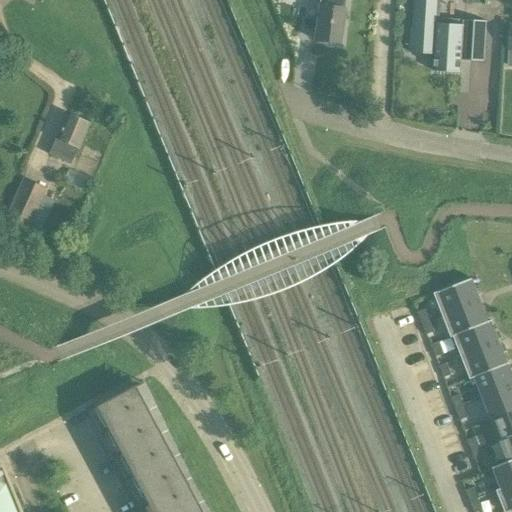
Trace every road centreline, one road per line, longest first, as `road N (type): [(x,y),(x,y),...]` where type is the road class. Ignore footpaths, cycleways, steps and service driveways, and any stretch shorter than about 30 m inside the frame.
road 1 (residential): [(261,511),(215,424),(153,344),(114,313),(0,266)]
road 2 (residential): [(511,155),(297,106)]
road 3 (residential): [(381,324),(459,511)]
